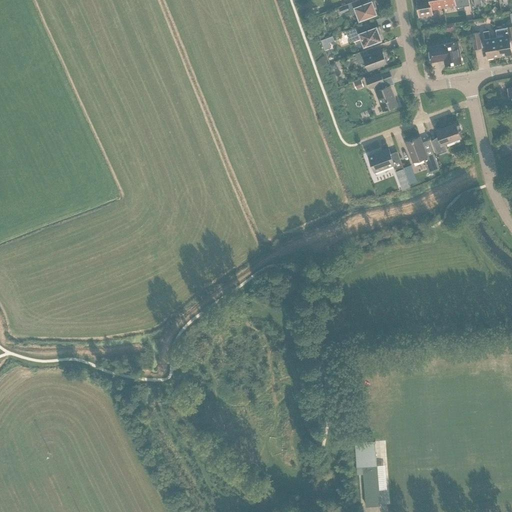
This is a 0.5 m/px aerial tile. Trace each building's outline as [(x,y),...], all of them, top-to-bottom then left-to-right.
[(329,0),(318,4),(320,12),(331,8),(329,0)] [(359,0),(357,0),(348,4),(352,15),(357,13),(360,20),(376,14),(374,7),(376,6),(374,0),(362,5),(359,0)] [(416,0),(419,16),(432,14),(431,9),(444,7),(442,0),(416,0)] [(358,26),(346,31),(350,43),(361,38),(364,46),(381,39),(378,33),(381,32),(379,26),(360,33),(358,26)] [(511,26),(507,28),(508,36),(497,38),(500,56),(511,53),(510,39),(511,39),(511,26)] [(489,31),(483,32),(488,58),(500,56),(497,38),(490,39),(489,31)] [(479,32),(471,33),(473,49),(481,48),(479,32)] [(324,50),(331,48),(328,38),(321,40),(324,50)] [(441,44),(441,45),(428,47),(431,60),(443,58),(445,66),(462,63),(458,41),(441,44)] [(358,64),(365,62),(368,70),(387,63),(382,50),(369,55),(366,50),(355,54),(358,64)] [(366,79),(369,88),(374,86),(376,91),(375,91),(383,111),(397,105),(390,85),(385,87),(383,83),(384,82),(383,79),(381,73),(366,79)] [(394,84),(391,76),(383,79),(384,82),(383,83),(385,87),(390,85),(394,84)] [(361,80),(354,83),(356,89),(363,86),(361,80)] [(461,129),(460,126),(458,125),(457,126),(456,123),(436,131),(439,139),(432,142),(437,155),(446,151),(444,144),(461,138),(459,131),(460,131),(461,129)] [(413,162),(423,158),(426,165),(430,163),(432,170),(439,167),(434,152),(427,155),(420,137),(405,142),(413,162)] [(396,169),(403,166),(397,152),(391,154),(388,149),(368,156),(374,172),(394,164),(396,169)] [(412,168),(405,171),(407,178),(415,175),(412,168)] [(377,465),(375,440),(354,442),(356,466),(363,466),(377,465)] [(366,507),(380,506),(377,465),(363,466),(366,507)]
